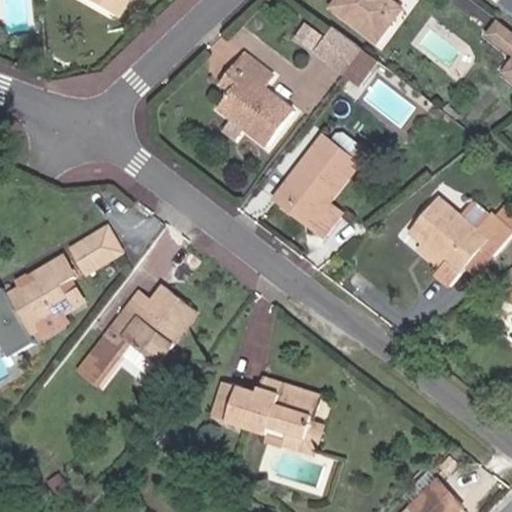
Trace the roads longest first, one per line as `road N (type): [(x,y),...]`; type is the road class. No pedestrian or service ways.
road 1 (residential): [(90,124),(166,170),(511,447)]
road 2 (residential): [(90,124),(226,0)]
